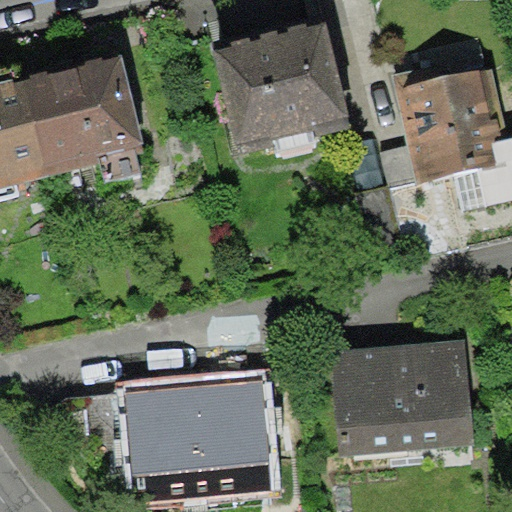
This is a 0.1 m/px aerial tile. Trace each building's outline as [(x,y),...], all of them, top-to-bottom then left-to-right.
[(302,31),(191,64),(223,168),(333,135),(302,31)] [(103,68),(0,94),(0,199),(128,166),(103,68)] [(456,68),(387,85),(401,143),(379,149),(408,266),(455,254),(448,227),(511,211),(511,139),(502,142),(486,80),(461,86),(456,68)] [(387,193),(358,199),(372,262),(400,256),(387,193)] [(459,349),(323,361),(332,458),(468,446),(459,349)] [(252,394),(120,404),(128,510),(260,500),(252,394)]
